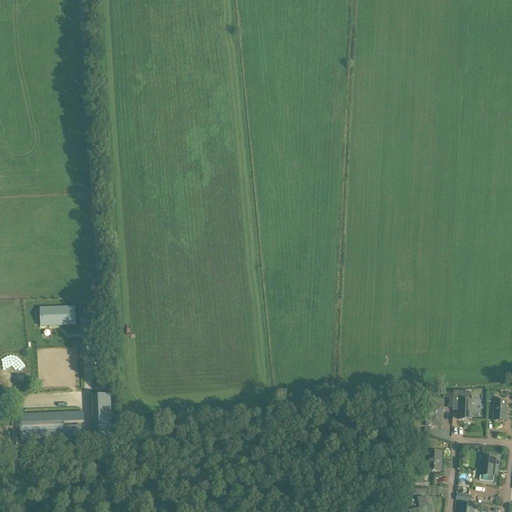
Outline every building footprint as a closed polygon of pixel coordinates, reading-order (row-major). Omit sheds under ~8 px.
[(74,308),(40,309),(41,327),(75,326),(74,308)] [(93,440),(112,440),(110,396),(92,396),(93,440)] [(473,400),(459,400),(459,419),(459,418),(471,418),(471,419),(472,419),(472,411),(473,411),(473,406),(472,406),(473,400)] [(508,402),(495,401),(494,420),(494,419),(506,420),(506,421),(507,421),(507,413),(508,413),(509,408),(507,408),(508,402)] [(433,405),(429,405),(429,413),(427,413),(426,426),(442,426),(443,405),(439,405),(440,404),(433,403),(433,405)] [(83,412),(20,415),(21,441),(34,440),(72,439),(72,436),(83,436),(83,426),(64,427),(64,425),(83,424),(83,412)] [(76,448),(84,448),(83,438),(75,439),(76,448)] [(455,469),(468,469),(468,449),(456,449),(455,469)] [(441,453),(429,453),(429,452),(428,452),(428,460),(427,460),(427,465),(428,465),(428,471),(441,471),(441,452),(441,453)] [(493,482),(496,458),(496,459),(484,458),(484,457),(483,457),(482,465),(481,465),(480,469),(481,470),(480,480),(493,482)] [(425,495),(425,487),(413,486),(413,495),(425,495)] [(427,506),(425,497),(418,498),(420,509),(413,510),(413,511),(430,511),(432,511),(431,505),(427,506)]
